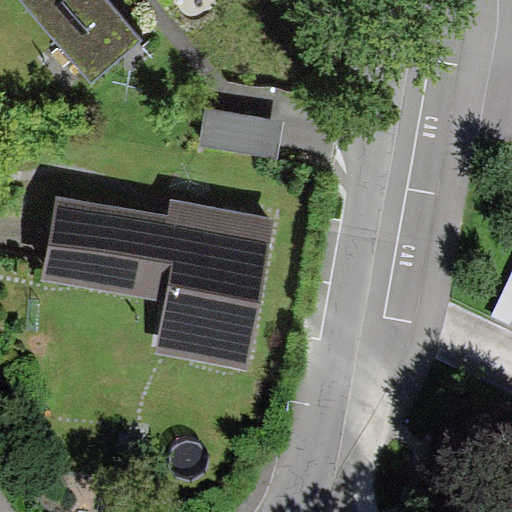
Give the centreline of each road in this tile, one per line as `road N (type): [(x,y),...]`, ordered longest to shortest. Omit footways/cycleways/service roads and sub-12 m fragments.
road 1 (residential): [(400,0),(333,388),(296,511)]
road 2 (track): [(366,511),(333,388)]
